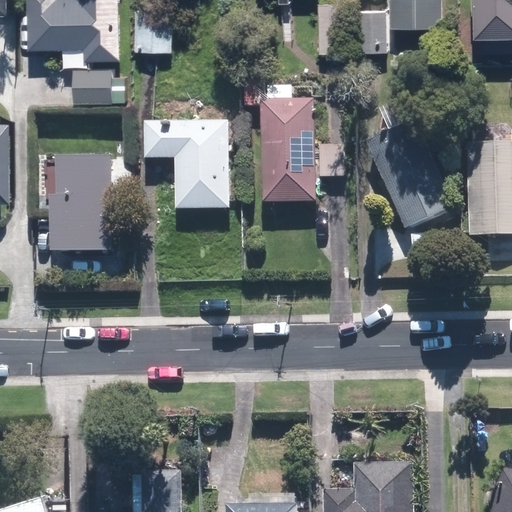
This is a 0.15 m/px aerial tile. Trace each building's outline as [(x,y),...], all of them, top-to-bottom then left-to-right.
[(27,0),(28,52),(86,51),(86,59),(117,58),(115,0),(27,0)] [(440,0),(392,0),(393,29),(441,28),(440,0)] [(511,0),(474,0),(475,37),(511,36),(511,0)] [(345,5),(319,6),(320,54),(346,54),(345,5)] [(170,11),(135,11),(135,49),(170,49),(170,11)] [(386,53),(386,50),(386,13),(359,12),(359,53),(386,53)] [(112,103),(111,69),(71,70),(71,103),(112,103)] [(314,99),(264,99),(265,198),(315,198),(314,99)] [(227,120),(146,121),(146,155),(175,155),(176,205),(228,204),(227,120)] [(0,195),(9,195),(8,121),(0,121),(0,195)] [(413,122),(364,143),(400,227),(449,207),(413,122)] [(511,143),(480,143),(480,232),(511,232),(511,143)] [(107,248),(105,155),(57,156),(58,193),(53,193),(54,249),(107,248)] [(423,511),(423,461),(366,461),(366,487),(336,487),(335,511),(423,511)] [(191,511),(191,469),(154,469),(154,511),(191,511)] [(511,511),(511,471),(503,469),(493,511),(511,511)] [(306,511),(306,502),(303,502),(302,493),(264,493),(264,502),(237,503),(237,511),(221,511),(306,511)] [(43,511),(39,498),(0,510),(0,511),(43,511)]
